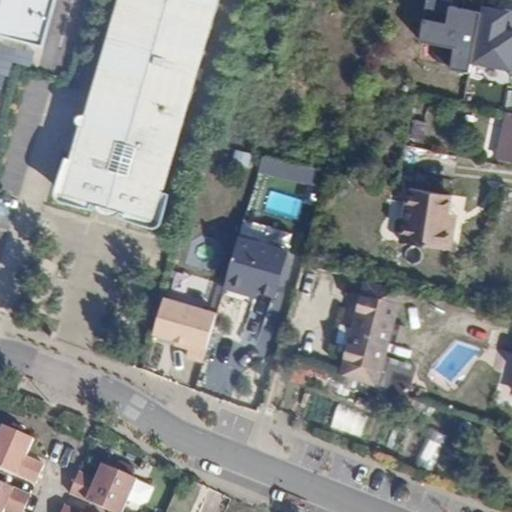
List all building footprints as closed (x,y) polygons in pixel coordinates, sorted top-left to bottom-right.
[(0,0),(0,65),(5,47),(48,59),(64,0),(0,0)] [(125,0),(64,189),(160,220),(228,0),(125,0)] [(511,107),(505,106),(497,149),(511,151),(511,107)] [(411,137),(424,140),(428,122),(414,119),(411,137)] [(316,188),(321,170),(265,154),(260,171),(316,188)] [(406,226),(401,252),(452,262),(459,226),(449,224),(453,203),(398,192),(392,223),(406,226)] [(275,256),(233,246),(222,289),(265,299),(275,256)] [(397,296),(363,288),(341,378),(375,386),(382,355),(397,296)] [(212,325),(162,313),(150,363),(199,375),(212,325)] [(382,355),(375,386),(411,399),(419,367),(382,355)] [(361,437),(368,415),(337,405),(330,427),(361,437)] [(436,471),(450,436),(430,428),(415,462),(436,471)] [(0,441),(0,482),(26,495),(35,473),(26,468),(24,474),(10,468),(17,447),(0,441)] [(72,488),(65,505),(81,511),(125,511),(128,506),(141,511),(145,511),(153,496),(104,472),(96,490),(99,492),(97,497),(72,488)] [(20,511),(21,511),(0,501),(0,511),(20,511)]
